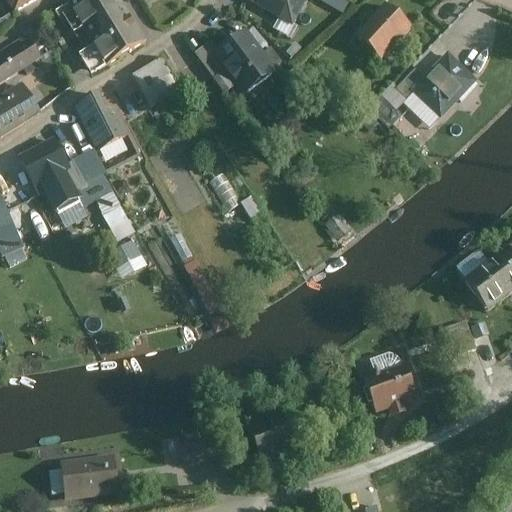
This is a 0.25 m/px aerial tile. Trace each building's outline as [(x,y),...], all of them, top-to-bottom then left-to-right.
[(10,0),(20,17),(41,4),(38,0),(10,0)] [(80,30),(115,8),(110,0),(73,0),(65,5),(80,30)] [(318,0),(249,0),(249,1),(302,30),(318,0)] [(115,8),(80,30),(106,70),(144,46),(118,6),(115,8)] [(420,32),(392,8),(362,41),(389,64),(420,32)] [(222,58),(252,101),(285,79),(255,36),(222,58)] [(0,92),(45,62),(28,38),(0,56),(0,92)] [(485,88),(454,57),(417,95),(447,125),(485,88)] [(171,61),(140,80),(159,112),(191,93),(171,61)] [(0,143),(44,116),(26,87),(0,102),(0,143)] [(105,163),(140,145),(124,114),(120,117),(111,99),(80,114),(105,163)] [(62,146),(26,167),(45,199),(81,178),(62,146)] [(252,197),(230,210),(240,227),(262,215),(252,197)] [(511,258),(473,285),(498,314),(511,304),(511,258)] [(445,330),(455,357),(478,348),(467,321),(445,330)] [(415,367),(372,383),(386,419),(398,415),(402,424),(417,419),(414,410),(429,405),(415,367)] [(251,430),(266,470),(307,455),(292,414),(251,430)] [(168,448),(169,472),(198,470),(196,443),(179,445),(179,447),(168,448)] [(126,500),(120,461),(66,467),(70,506),(126,500)]
